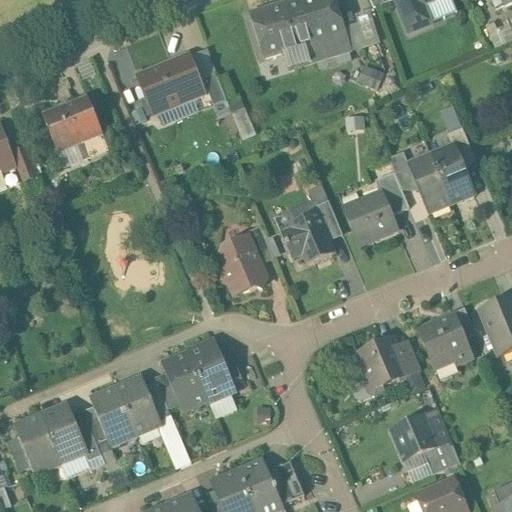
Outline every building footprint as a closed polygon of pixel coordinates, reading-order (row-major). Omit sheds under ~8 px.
[(334,0),(305,0),(270,10),(271,11),(251,17),(264,62),(290,54),(294,70),(351,53),(334,0)] [(393,0),(407,35),(431,25),(424,8),(444,0),(393,0)] [(511,0),(502,0),(506,9),(511,6),(511,0)] [(200,84),(203,83),(214,109),(227,104),(207,53),(190,60),(200,84)] [(190,58),(138,79),(154,117),(205,97),(200,84),(190,60),(190,58)] [(360,85),(379,89),(383,72),(363,68),(360,85)] [(88,100),(43,118),(65,170),(110,152),(88,100)] [(345,120),(347,131),(363,128),(361,117),(345,120)] [(1,130),(0,130),(0,192),(8,190),(1,173),(15,168),(1,130)] [(475,160),(462,130),(448,137),(452,147),(453,147),(461,165),(475,160)] [(461,165),(453,147),(452,147),(430,156),(452,208),(475,198),(461,165)] [(26,151),(14,156),(25,184),(37,180),(26,151)] [(404,155),(389,161),(395,175),(401,190),(415,184),(407,166),(408,165),(404,155)] [(408,165),(407,166),(415,184),(429,218),(436,215),(452,208),(430,156),(414,163),(408,165)] [(401,190),(395,175),(376,183),(381,196),(382,196),(392,218),(410,211),(401,190)] [(381,196),(345,212),(360,247),(397,231),(392,218),(382,196),(381,196)] [(319,220),(281,236),(293,262),(295,261),(294,259),(305,255),(309,265),(307,266),(308,268),(336,256),(319,215),(317,216),(319,220)] [(261,229),(243,236),(245,241),(249,239),(261,267),(274,262),(261,229)] [(261,267),(249,239),(245,241),(224,250),(219,262),(226,277),(224,283),(230,286),(235,299),(257,289),(262,291),(264,286),(265,286),(267,281),(261,267)] [(511,301),(480,315),(498,357),(511,351),(511,301)] [(465,311),(453,316),(454,317),(456,317),(466,343),(476,338),(465,311)] [(454,317),(424,330),(421,334),(419,335),(424,348),(430,350),(439,371),(455,364),(457,369),(473,362),(466,343),(456,317),(454,317)] [(392,342),(358,356),(370,384),(367,386),(370,395),(376,397),(385,393),(383,389),(411,378),(404,362),(401,364),(392,342)] [(221,362),(214,343),(188,354),(209,406),(235,395),(232,386),(221,362)] [(422,373),(410,344),(398,349),(404,362),(411,378),(422,373)] [(188,354),(162,365),(170,384),(180,408),(184,416),(209,406),(188,354)] [(232,357),(221,362),(232,386),(242,381),(232,357)] [(142,378),(116,389),(137,441),(163,429),(160,422),(149,396),(142,378)] [(180,408),(170,384),(159,389),(160,392),(169,413),(180,408)] [(137,441),(116,389),(90,400),(112,452),(137,441)] [(169,413),(160,392),(149,396),(160,422),(171,418),(169,413)] [(77,432),(66,406),(40,417),(62,468),(87,459),(88,458),(77,432)] [(40,417),(15,427),(22,446),(32,470),(36,479),(62,468),(40,417)] [(426,417),(390,432),(404,464),(424,455),(440,449),(440,448),(435,437),(426,417)] [(88,427),(77,432),(88,458),(87,459),(89,464),(101,459),(88,427)] [(451,443),(446,432),(435,437),(440,448),(451,443)] [(451,443),(440,448),(440,449),(424,455),(433,478),(461,466),(451,443)] [(22,446),(10,451),(20,475),(32,470),(22,446)] [(263,462),(237,473),(253,511),(284,511),(283,507),(269,474),(263,462)] [(291,465),(269,474),(283,507),(305,498),(291,465)] [(253,511),(237,473),(211,483),(222,509),(223,511),(253,511)] [(466,511),(454,482),(417,497),(423,511),(466,511)] [(5,491),(0,492),(0,511),(2,511),(11,509),(5,491)] [(197,511),(191,496),(166,507),(167,511),(197,511)] [(511,511),(511,502),(501,507),(503,511),(511,511)]
